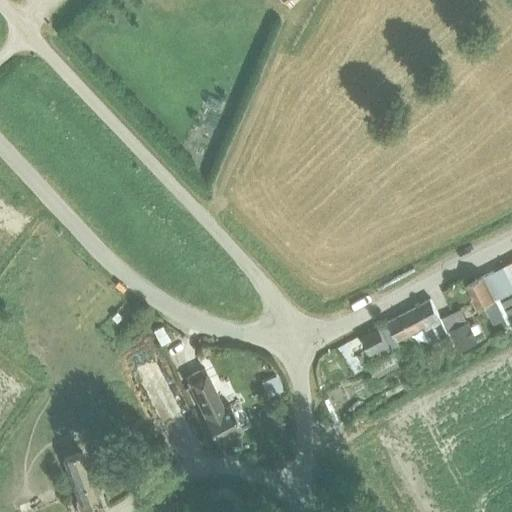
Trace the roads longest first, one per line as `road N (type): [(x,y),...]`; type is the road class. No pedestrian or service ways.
road 1 (unclassified): [(297,344),(262,287),(29,31)]
road 2 (unclassified): [(297,344),(183,317),(125,274),(0,141)]
road 3 (unclassified): [(297,344),(511,236)]
road 4 (unclassified): [(305,511),(297,344)]
